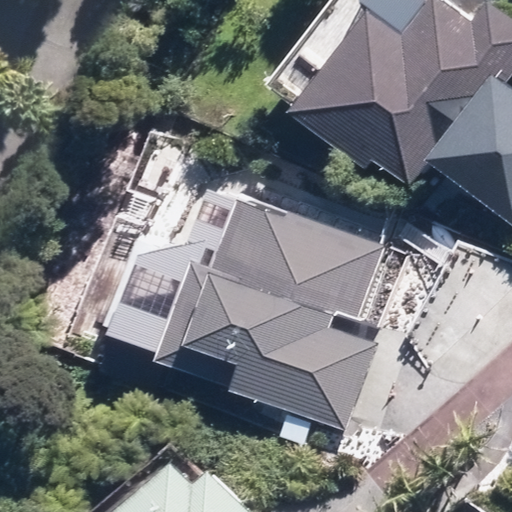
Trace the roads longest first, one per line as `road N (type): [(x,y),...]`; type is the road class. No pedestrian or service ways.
road 1 (residential): [(511,355),(396,459)]
road 2 (residential): [(0,116),(70,0)]
